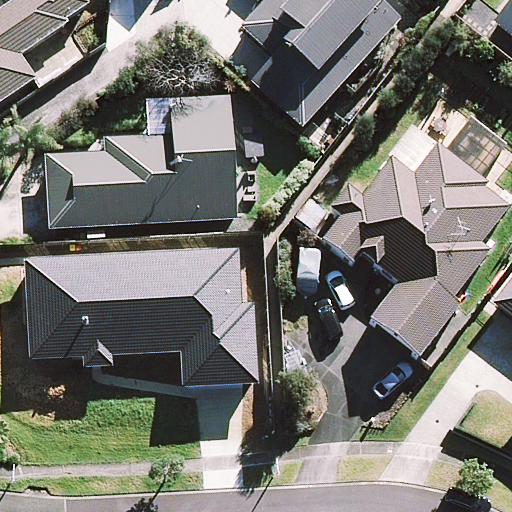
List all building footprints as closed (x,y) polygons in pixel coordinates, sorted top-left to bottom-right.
[(80,19),(67,0),(21,0),(22,1),(7,10),(0,0),(0,106),(33,85),(17,61),(80,19)] [(378,0),(269,0),(217,60),(301,134),(398,23),(375,3),(378,0)] [(511,1),(489,31),(511,49),(511,1)] [(232,225),(226,106),(146,110),(147,140),(103,142),(104,157),(44,160),(47,234),(232,225)] [(467,125),(447,154),(411,129),(326,250),(351,267),(357,258),(396,286),(369,325),(418,359),(487,259),(478,253),(508,210),(477,188),(504,150),(467,125)] [(238,255),(22,269),(26,367),(81,364),(81,374),(112,373),(111,363),(178,360),(180,395),(257,392),(253,310),(241,310),(238,255)] [(511,279),(490,307),(511,324),(511,279)]
